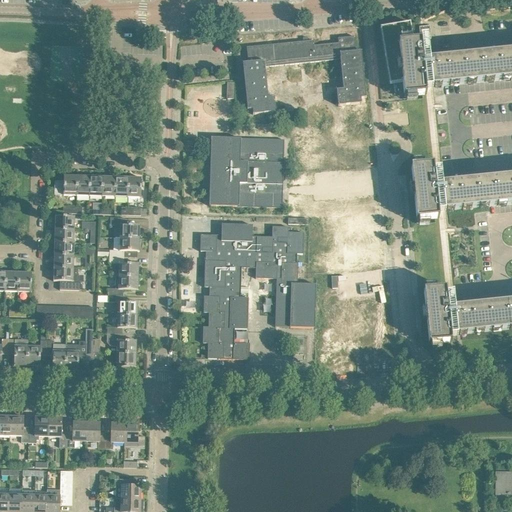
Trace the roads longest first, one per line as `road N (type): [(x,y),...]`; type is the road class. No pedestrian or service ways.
road 1 (residential): [(161,397),(160,163),(44,159),(36,173),(32,248),(0,251)]
road 2 (tertiary): [(426,387),(252,400),(161,397)]
road 3 (residential): [(391,173),(408,336),(426,387)]
road 4 (tertiary): [(161,397),(0,393)]
road 5 (unclassified): [(313,9),(171,14)]
